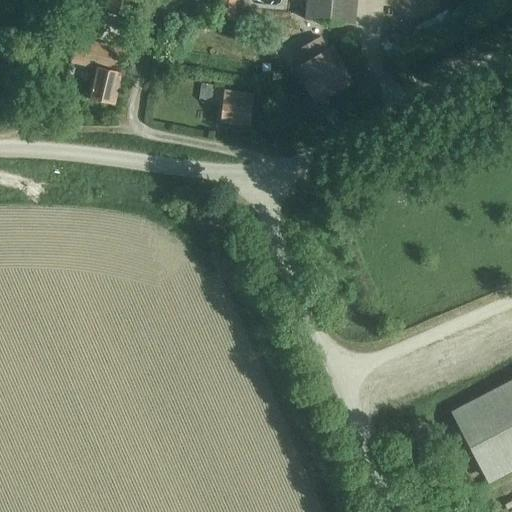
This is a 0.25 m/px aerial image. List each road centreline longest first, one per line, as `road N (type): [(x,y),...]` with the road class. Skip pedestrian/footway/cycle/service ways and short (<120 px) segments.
road 1 (unclassified): [(256,183),(393,511)]
road 2 (unclassified): [(256,183),(511,49)]
road 3 (unclassified): [(0,149),(213,170),(256,183)]
road 4 (track): [(0,142),(66,129),(132,130)]
